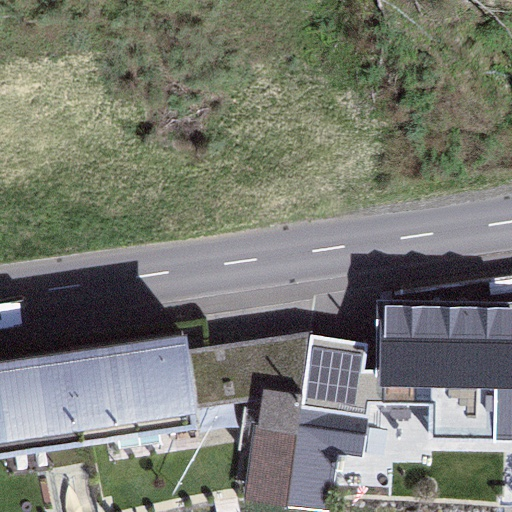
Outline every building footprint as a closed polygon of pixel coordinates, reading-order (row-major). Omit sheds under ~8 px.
[(511,275),(488,279),(490,293),(511,289),(511,275)] [(511,302),(383,301),(381,375),(362,375),(366,341),(311,333),(304,389),(302,400),(336,405),(336,396),(369,400),(429,400),(429,436),(499,437),(500,431),(511,431),(511,302)] [(70,349),(83,435),(117,430),(119,441),(162,435),(160,423),(195,418),(192,391),(251,383),(255,348),(185,359),(180,333),(70,349)] [(0,446),(83,435),(70,349),(0,359),(0,446)] [(302,400),(304,389),(263,382),(251,490),(288,496),(302,400)] [(336,405),(302,400),(288,496),(327,501),(334,447),(360,451),(369,400),(336,396),(336,405)]
